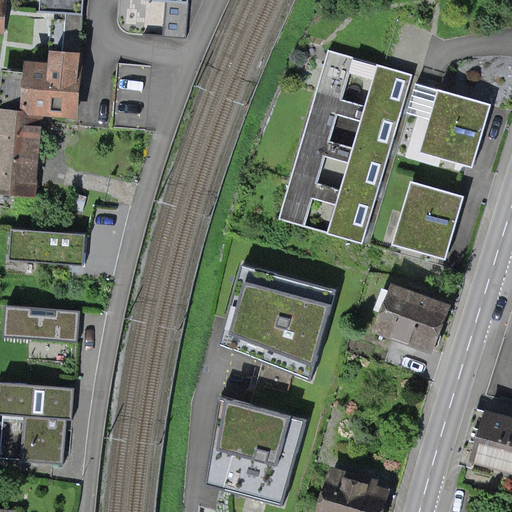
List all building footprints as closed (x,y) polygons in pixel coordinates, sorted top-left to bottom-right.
[(40,0),(39,12),(58,14),(83,16),(84,0),(40,0)] [(80,54),(83,16),(58,14),(55,52),(80,54)] [(412,75),(329,50),(279,219),(362,243),(368,224),(381,180),(393,139),(405,97),(412,75)] [(75,108),(80,54),(55,52),(54,67),(30,65),(30,74),(4,72),(0,112),(41,115),(42,111),(75,114),(75,108)] [(111,118),(146,120),(150,65),(115,62),(111,118)] [(482,137),(492,105),(439,89),(420,151),(473,167),(482,137)] [(37,161),(41,115),(0,112),(0,190),(35,194),(37,161)] [(455,232),(465,197),(412,182),(394,245),(446,260),(455,232)] [(81,265),(86,265),(88,234),(23,229),(20,261),(81,265)] [(227,325),(222,346),(312,382),(337,289),(243,264),(227,325)] [(395,287),(379,330),(431,349),(447,307),(426,299),(395,287)] [(81,311),(7,306),(4,339),(79,343),(80,317),(81,311)] [(75,388),(0,382),(0,384),(0,414),(26,416),(22,461),(64,465),(67,422),(67,420),(73,420),(75,388)] [(212,446),(206,485),(283,506),(307,421),(220,394),(212,446)] [(511,419),(488,413),(473,460),(496,467),(511,471),(511,419)] [(377,482),(336,470),(324,511),(379,511),(385,493),(375,490),(376,486),(377,482)]
